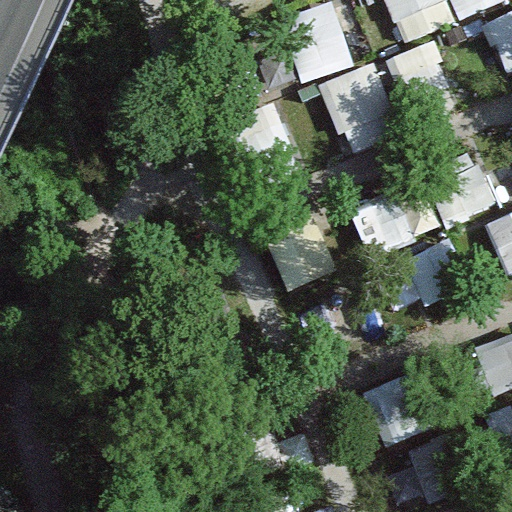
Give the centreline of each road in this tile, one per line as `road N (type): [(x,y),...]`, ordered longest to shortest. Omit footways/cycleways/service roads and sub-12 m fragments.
road 1 (track): [(168,511),(108,222),(177,124),(151,0)]
road 2 (track): [(40,0),(108,222),(0,238)]
